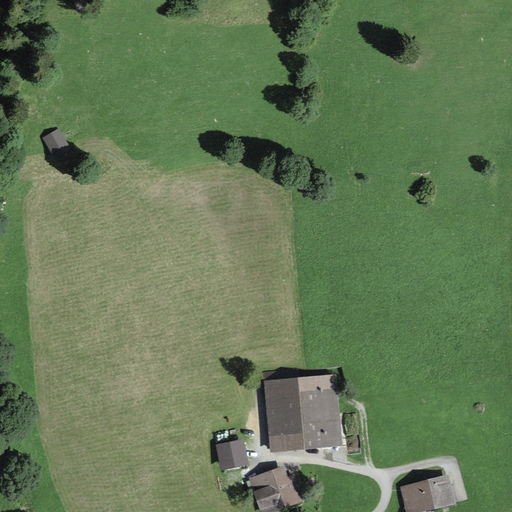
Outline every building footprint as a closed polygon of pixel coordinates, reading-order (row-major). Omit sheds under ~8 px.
[(47,140),(55,154),(67,147),(59,133),(47,140)] [(266,383),(272,450),(339,444),(333,377),(266,383)] [(216,448),(220,466),(244,461),(241,443),(227,446),(226,442),(220,444),(220,447),(216,448)] [(266,510),(299,498),(293,479),(286,482),(281,470),(255,479),(266,510)] [(406,490),(410,509),(451,500),(446,480),(404,490),(406,490)]
